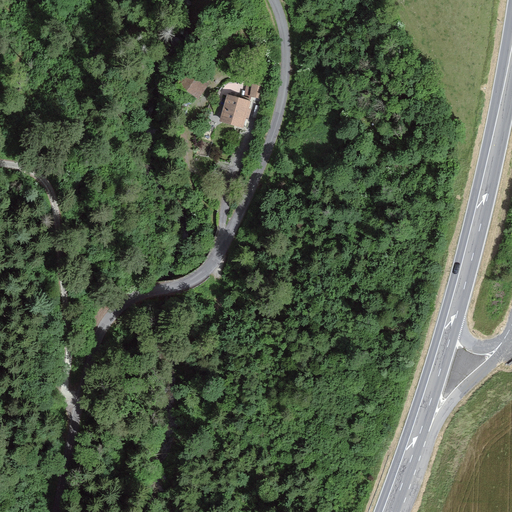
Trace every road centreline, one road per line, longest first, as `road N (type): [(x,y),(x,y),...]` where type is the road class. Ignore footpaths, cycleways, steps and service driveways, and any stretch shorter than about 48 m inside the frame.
road 1 (unclassified): [(274,0),(287,50),(282,95),(269,143),(215,250),(199,273),(91,312),(69,328),(70,454),(55,511)]
road 2 (primary): [(511,40),(452,314)]
road 3 (track): [(69,328),(54,184),(0,160)]
road 4 (tertiary): [(417,428),(501,353),(511,327)]
